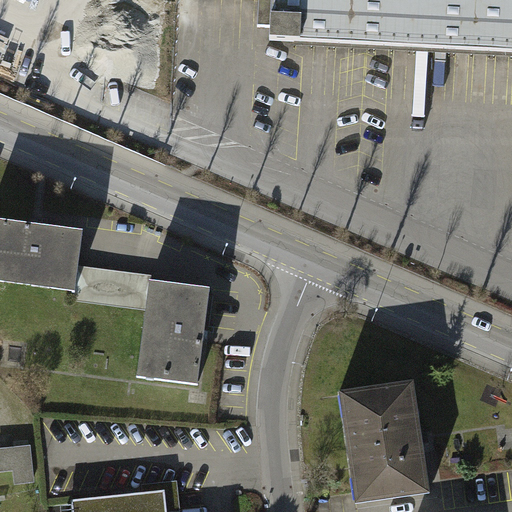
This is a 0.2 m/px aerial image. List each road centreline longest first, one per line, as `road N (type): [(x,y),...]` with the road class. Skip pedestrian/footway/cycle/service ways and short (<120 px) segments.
road 1 (residential): [(0,126),(319,264)]
road 2 (residential): [(281,511),(273,388),(319,264)]
road 3 (residential): [(319,264),(511,347)]
road 4 (unknown): [(369,216),(381,65)]
